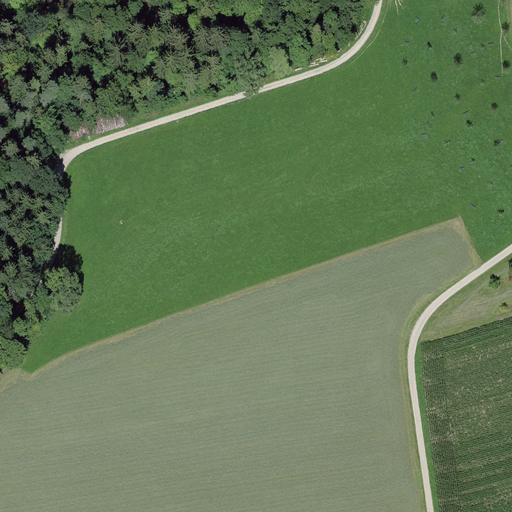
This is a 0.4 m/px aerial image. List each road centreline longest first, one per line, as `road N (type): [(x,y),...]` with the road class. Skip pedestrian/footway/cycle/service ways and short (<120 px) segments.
road 1 (track): [(0,332),(56,246),(59,186),(73,156),(353,57),(380,0)]
road 2 (track): [(431,511),(412,344),(434,305),(511,248)]
